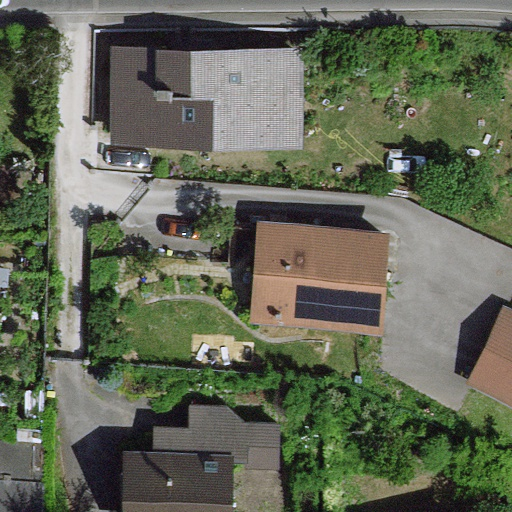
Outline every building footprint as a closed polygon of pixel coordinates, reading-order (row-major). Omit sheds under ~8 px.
[(296,52),(130,47),(129,88),(143,89),(142,137),(293,142),(296,52)] [(384,236),(270,228),(264,314),(378,322),(384,236)] [(0,256),(0,309),(8,310),(10,257),(0,256)] [(511,314),(481,379),(511,393),(511,314)] [(157,426),(156,454),(227,456),(248,456),(248,463),(282,463),(283,421),(246,419),(232,404),(192,402),(192,426),(157,426)] [(44,511),(47,439),(0,437),(0,511),(44,511)] [(156,454),(134,454),(132,511),(225,511),(227,456),(156,454)]
